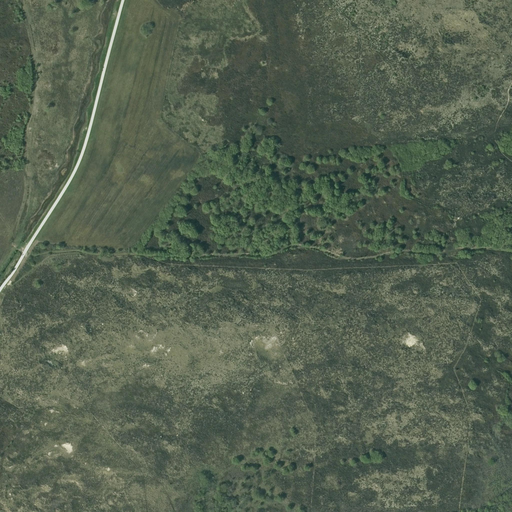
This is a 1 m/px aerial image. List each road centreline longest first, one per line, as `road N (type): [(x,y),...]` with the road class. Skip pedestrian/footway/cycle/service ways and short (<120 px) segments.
road 1 (track): [(24,252),(243,256),(296,247),(362,259),(511,253)]
road 2 (track): [(22,0),(35,65),(24,206),(14,237),(24,252)]
